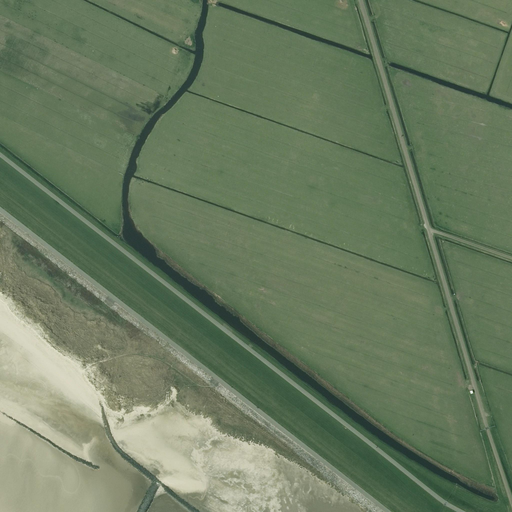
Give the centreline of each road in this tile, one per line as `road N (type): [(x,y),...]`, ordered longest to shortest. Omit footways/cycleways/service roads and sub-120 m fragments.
road 1 (unclassified): [(461,511),(0,155)]
road 2 (unclassified): [(511,504),(360,0)]
road 3 (unclassified): [(0,212),(383,511)]
